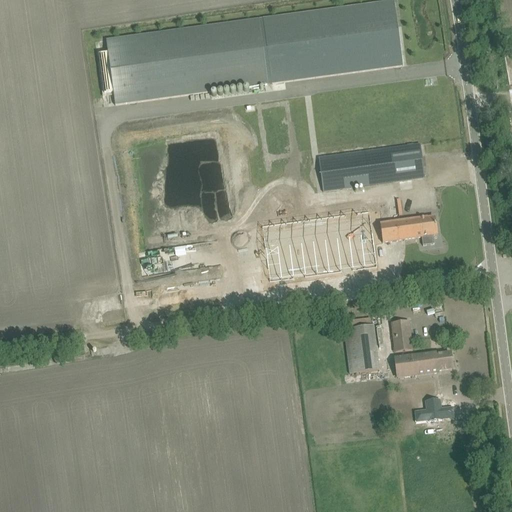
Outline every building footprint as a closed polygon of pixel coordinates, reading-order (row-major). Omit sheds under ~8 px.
[(104,43),(113,109),(396,71),(387,6),(104,43)] [(420,145),(410,146),(319,159),(323,193),(425,179),(420,145)] [(269,222),(302,223),(304,189),(271,188),(269,222)] [(368,215),(249,231),(256,280),(288,276),(308,273),(314,273),(377,264),(377,263),(374,245),(406,240),(422,238),(423,247),(424,247),(424,246),(434,245),(433,236),(437,235),(435,218),(428,219),(428,218),(400,222),(391,223),(376,225),(372,226),(370,226),(368,215)] [(151,273),(150,261),(156,261),(155,252),(142,253),(143,274),(151,273)] [(413,350),(410,322),(391,324),(395,353),(413,350)] [(372,327),(346,330),(344,330),(350,375),(380,371),(374,326),(372,327)] [(437,353),(429,354),(430,363),(433,363),(435,375),(440,374),(439,373),(454,371),(452,353),(437,355),(437,353)] [(397,380),(435,375),(433,363),(430,363),(429,354),(395,359),(397,380)] [(429,405),(431,405),(432,419),(431,419),(431,420),(438,419),(438,420),(440,420),(440,419),(446,418),(447,418),(445,406),(444,398),(443,398),(436,399),(429,400),(428,400),(429,405)]
